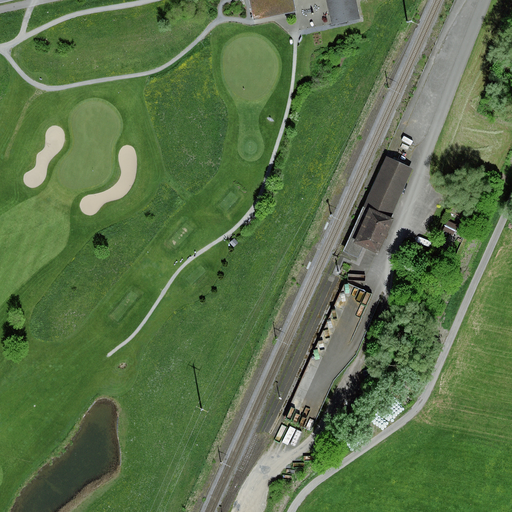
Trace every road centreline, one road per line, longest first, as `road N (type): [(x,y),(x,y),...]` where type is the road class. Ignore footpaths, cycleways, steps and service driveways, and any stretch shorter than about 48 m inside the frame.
road 1 (track): [(289,511),(312,480),(401,422),(424,396),(511,196)]
road 2 (unclassified): [(483,0),(390,262)]
